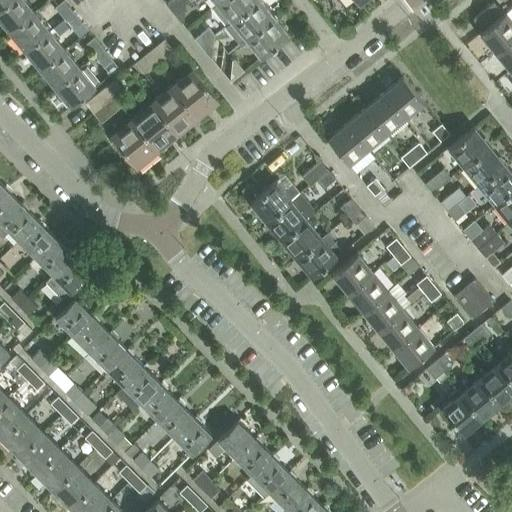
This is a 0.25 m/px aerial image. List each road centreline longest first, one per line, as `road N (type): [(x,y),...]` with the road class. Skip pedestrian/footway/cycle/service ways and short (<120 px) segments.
road 1 (residential): [(391,511),(311,396),(183,270),(163,230)]
road 2 (residential): [(163,230),(217,147),(414,0)]
road 3 (residential): [(163,230),(97,211),(0,119)]
